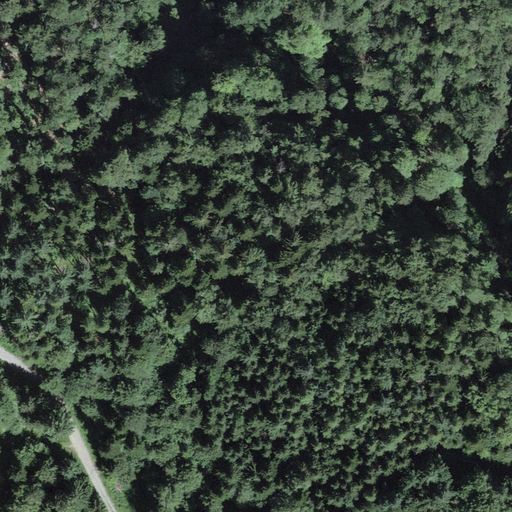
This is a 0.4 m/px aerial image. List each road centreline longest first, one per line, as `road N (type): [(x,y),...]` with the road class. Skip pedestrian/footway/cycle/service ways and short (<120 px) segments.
road 1 (track): [(0,347),(23,359),(66,408),(115,511)]
road 2 (track): [(337,511),(400,467),(445,451),(511,476)]
